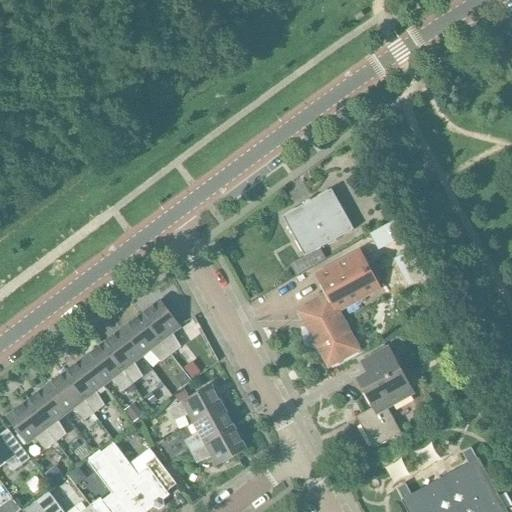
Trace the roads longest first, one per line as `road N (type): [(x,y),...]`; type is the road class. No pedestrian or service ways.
road 1 (tertiary): [(171,211),(483,0)]
road 2 (residential): [(303,458),(171,211)]
road 3 (tertiary): [(0,341),(171,211)]
